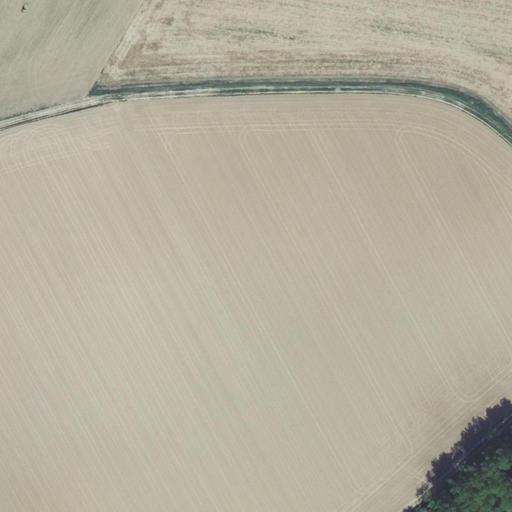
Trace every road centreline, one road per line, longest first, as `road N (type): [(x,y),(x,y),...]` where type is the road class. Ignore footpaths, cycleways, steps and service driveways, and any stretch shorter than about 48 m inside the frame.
road 1 (track): [(0,127),(147,94),(380,86),(456,99),(511,136)]
road 2 (track): [(511,417),(408,511)]
